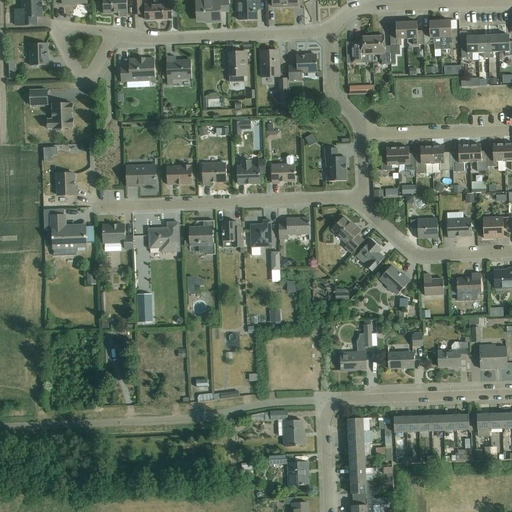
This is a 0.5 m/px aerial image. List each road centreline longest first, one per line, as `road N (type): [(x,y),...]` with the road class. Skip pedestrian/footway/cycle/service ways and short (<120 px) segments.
road 1 (residential): [(77,208),(359,198)]
road 2 (residential): [(115,36),(327,31)]
road 3 (unclassified): [(0,426),(204,417)]
road 4 (residential): [(327,31),(362,8),(511,2)]
road 5 (residential): [(324,398),(511,393)]
road 6 (residential): [(359,198),(424,257),(511,253)]
road 7 (residential): [(361,134),(511,131)]
road 8 (residential): [(115,36),(95,71),(83,75),(64,32),(103,33)]
road 9 (residential): [(204,417),(324,398)]
